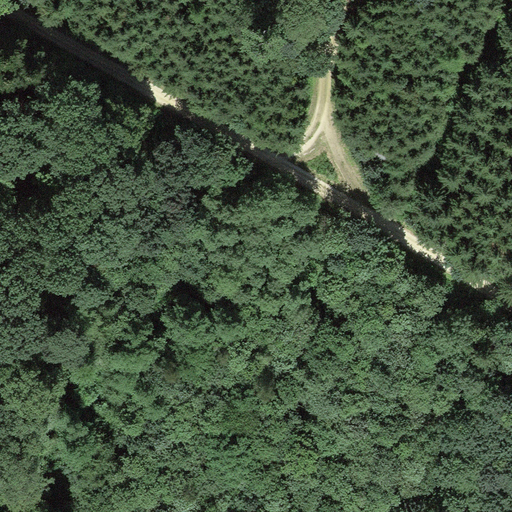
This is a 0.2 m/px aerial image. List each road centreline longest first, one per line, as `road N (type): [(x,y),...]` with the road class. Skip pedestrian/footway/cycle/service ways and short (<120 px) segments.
road 1 (track): [(0,0),(511,307)]
road 2 (track): [(334,197),(310,87),(337,12)]
